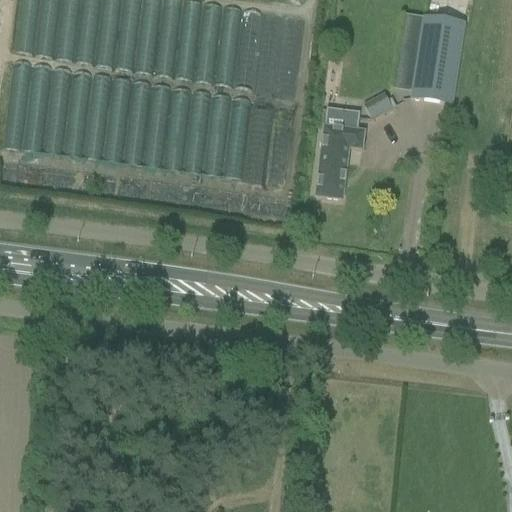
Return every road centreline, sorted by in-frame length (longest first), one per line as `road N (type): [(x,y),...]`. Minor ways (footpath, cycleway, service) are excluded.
road 1 (unclassified): [(511,299),(200,246),(0,223)]
road 2 (primary): [(511,334),(0,265)]
road 3 (unclassified): [(511,374),(0,308)]
